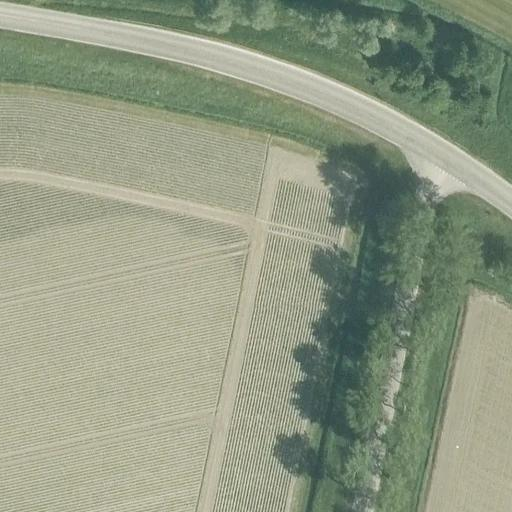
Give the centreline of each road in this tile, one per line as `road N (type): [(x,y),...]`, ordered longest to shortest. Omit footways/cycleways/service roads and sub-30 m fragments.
road 1 (secondary): [(437,153),(312,89),(239,64),(0,15)]
road 2 (unclassified): [(361,511),(437,153)]
